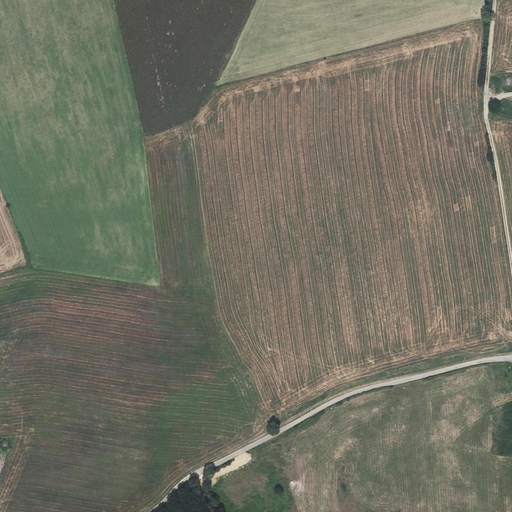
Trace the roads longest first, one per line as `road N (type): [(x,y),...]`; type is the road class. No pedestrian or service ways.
road 1 (unclassified): [(152,511),(186,478),(336,399),(511,359)]
road 2 (track): [(511,266),(485,114),(495,0)]
